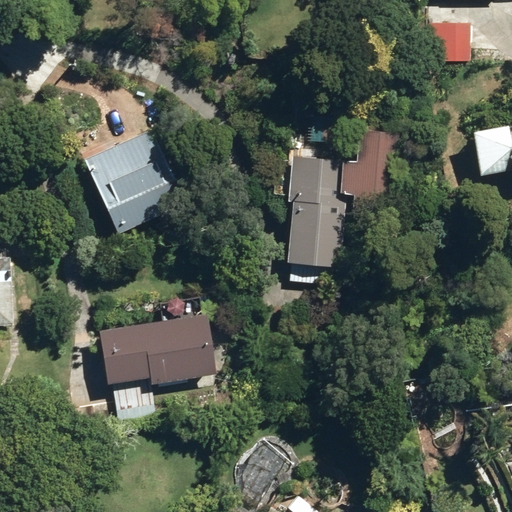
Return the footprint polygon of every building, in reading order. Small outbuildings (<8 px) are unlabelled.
[(445,60),(465,60),(465,24),(445,24),(445,60)] [(306,142),(327,143),(329,116),(307,115),(306,142)] [(506,169),(511,188),(511,141),(501,144),(497,125),(463,133),(471,177),(506,169)] [(78,160),(110,234),(178,206),(146,131),(78,160)] [(284,281),(328,284),(330,267),(382,271),(395,135),(351,131),(348,162),(283,156),(279,202),(284,202),(279,264),(286,265),(284,281)] [(141,378),(142,386),(207,376),(198,314),(89,331),(97,384),(141,378)] [(110,397),(115,422),(152,415),(148,390),(110,397)] [(272,511),(273,511),(296,511),(298,510),(279,500),(272,511)]
